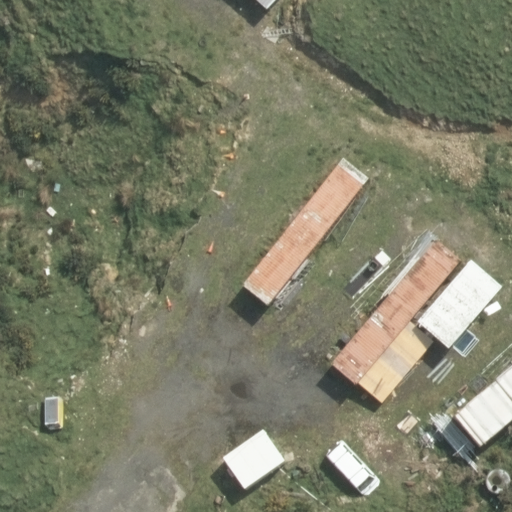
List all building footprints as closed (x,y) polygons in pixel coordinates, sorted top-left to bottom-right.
[(226,0),(197,0),(222,10),(226,0)] [(326,149),(196,57),(167,98),(244,152),(227,176),(249,192),(225,226),(256,248),(326,149)] [(363,179),(338,161),(235,297),(260,316),(363,179)] [(403,191),(376,221),(393,236),(420,261),(496,330),(511,311),(511,286),(484,261),(491,252),(467,230),(457,241),(403,191)] [(420,261),(393,236),(342,310),(372,330),(420,261)] [(511,366),(445,418),(475,447),(511,419),(511,366)]
